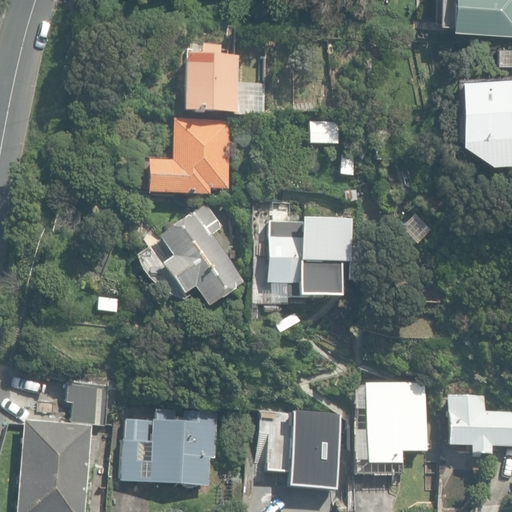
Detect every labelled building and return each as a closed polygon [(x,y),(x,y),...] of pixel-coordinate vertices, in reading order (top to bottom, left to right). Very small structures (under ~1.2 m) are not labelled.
[(446,26),(511,33),(511,0),(435,0),(433,20),(446,21),(446,26)] [(179,114),(234,114),(234,57),(216,57),(216,46),(197,46),(197,56),(179,55),(179,114)] [(456,137),(511,136),(511,77),(456,77),(456,137)] [(143,195),(206,196),(206,189),(225,190),(227,121),(169,120),(167,162),(144,161),(143,195)] [(306,145),(335,145),(335,122),(306,122),(306,145)] [(337,174),(349,175),(351,157),(339,156),(337,174)] [(191,287),(205,307),(240,281),(207,236),(219,227),(203,204),(157,237),(170,255),(158,264),(181,295),(191,287)] [(352,264),(352,222),(302,222),(302,206),(277,206),(277,286),(299,286),(299,296),(313,296),(313,288),(333,288),(333,264),(352,264)] [(100,315),(119,318),(121,300),(102,298),(100,315)] [(104,426),(138,430),(143,390),(102,385),(99,406),(106,407),(104,426)] [(410,486),(445,486),(445,474),(470,474),(470,405),(410,405),(410,486)] [(509,469),(511,468),(511,410),(486,410),(486,461),(509,462),(509,469)] [(169,489),(256,495),(258,467),(264,468),(268,422),(232,420),(231,426),(224,425),(224,420),(206,419),(205,429),(175,427),(174,450),(172,449),(169,489)] [(48,511),(117,511),(125,430),(56,424),(48,511)] [(278,473),(304,475),(305,460),(314,460),(316,429),(274,427),(272,458),(279,459),(278,473)]
